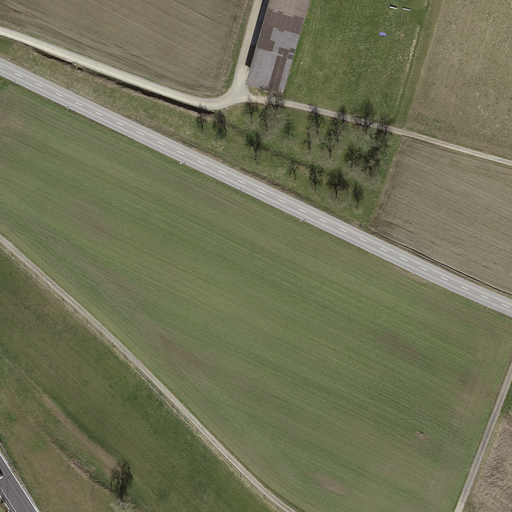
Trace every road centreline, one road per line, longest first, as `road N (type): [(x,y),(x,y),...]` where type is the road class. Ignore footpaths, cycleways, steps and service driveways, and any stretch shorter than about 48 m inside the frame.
road 1 (tertiary): [(0,66),(511,307)]
road 2 (track): [(0,240),(291,511)]
road 3 (track): [(262,0),(236,96),(208,105),(0,31)]
road 4 (track): [(511,163),(336,114),(236,96)]
road 5 (track): [(458,511),(511,372)]
